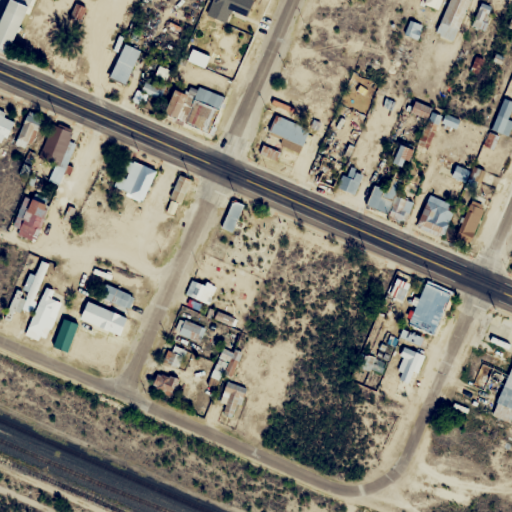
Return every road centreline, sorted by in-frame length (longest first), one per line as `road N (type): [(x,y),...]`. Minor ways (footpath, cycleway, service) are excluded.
road 1 (trunk): [(511,300),(0,70)]
road 2 (residential): [(127,394),(291,0)]
road 3 (residential): [(369,491),(337,491),(0,340)]
road 4 (residential): [(369,491),(408,464),(511,210)]
